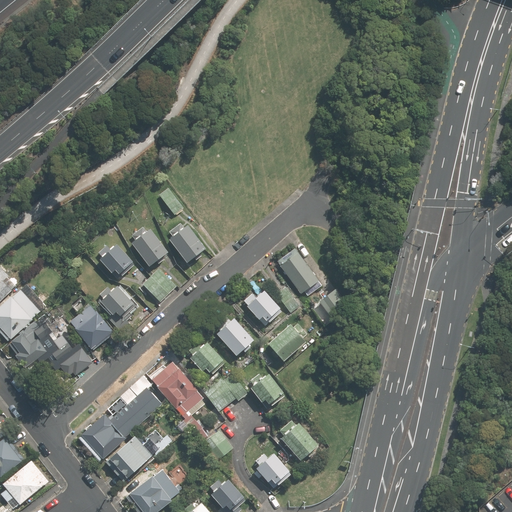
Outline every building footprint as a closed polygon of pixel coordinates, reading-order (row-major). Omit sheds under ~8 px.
[(168,188),(158,195),(174,215),(183,207),(168,188)] [(183,227),(180,222),(169,230),(173,235),(168,239),(187,263),(206,249),(187,224),(183,227)] [(135,240),(131,243),(148,267),(167,253),(146,224),(131,235),(135,240)] [(132,264),(113,244),(97,260),(110,273),(114,269),(120,275),(132,264)] [(299,251),(281,264),(305,297),(323,284),(299,251)] [(177,285),(159,268),(142,285),(160,302),(177,285)] [(0,301),(14,288),(0,271),(0,301)] [(135,305),(115,286),(99,302),(112,315),(116,311),(122,318),(135,305)] [(295,289),(281,300),(289,311),(304,301),(295,289)] [(346,302),(337,289),(317,305),(327,317),(346,302)] [(38,314),(17,291),(0,306),(0,333),(7,342),(38,314)] [(282,309),(264,291),(248,308),(259,320),(264,315),(270,321),(282,309)] [(89,306),(68,323),(91,351),(112,334),(89,306)] [(234,317),(217,333),(236,355),(254,340),(234,317)] [(42,332),(33,322),(7,346),(16,355),(14,357),(24,369),(44,351),(34,339),(42,332)] [(305,340),(290,324),(268,345),(284,361),(305,340)] [(59,335),(44,347),(58,364),(73,352),(59,335)] [(225,363),(205,342),(188,358),(201,371),(205,367),(212,375),(225,363)] [(93,365),(79,350),(60,367),(73,382),(93,365)] [(172,361),(151,378),(199,440),(207,434),(190,413),(203,402),(172,361)] [(100,461),(162,403),(148,389),(152,385),(142,374),(106,408),(108,410),(78,439),(100,461)] [(283,392),(268,374),(251,387),(262,401),(266,398),(269,403),(283,392)] [(246,395),(230,375),(205,395),(219,412),(237,397),(239,400),(246,395)] [(301,423),(282,438),(300,461),(319,445),(301,423)] [(232,448),(218,431),(202,444),(216,461),(232,448)] [(152,456),(134,436),(106,461),(124,482),(152,456)] [(0,476),(22,460),(5,438),(0,441),(0,476)] [(290,472),(274,454),(269,458),(264,452),(255,460),(260,466),(256,470),(268,483),(273,479),(277,483),(290,472)] [(1,486),(5,491),(0,495),(0,498),(8,507),(14,502),(18,506),(46,482),(29,462),(1,486)] [(157,511),(181,494),(163,469),(125,497),(135,511),(157,511)] [(245,498),(228,478),(223,483),(220,479),(209,488),(212,492),(210,494),(222,508),(226,504),(231,510),(245,498)]
